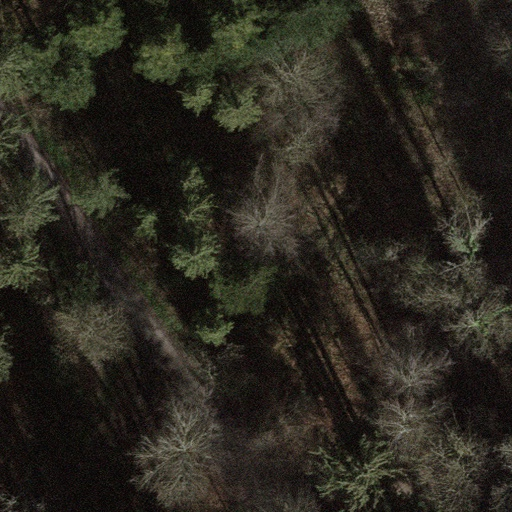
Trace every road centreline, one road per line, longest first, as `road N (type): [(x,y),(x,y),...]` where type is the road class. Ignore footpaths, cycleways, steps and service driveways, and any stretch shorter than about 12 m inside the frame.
road 1 (track): [(231,511),(221,476),(0,150)]
road 2 (track): [(138,511),(221,476),(495,500),(511,495)]
